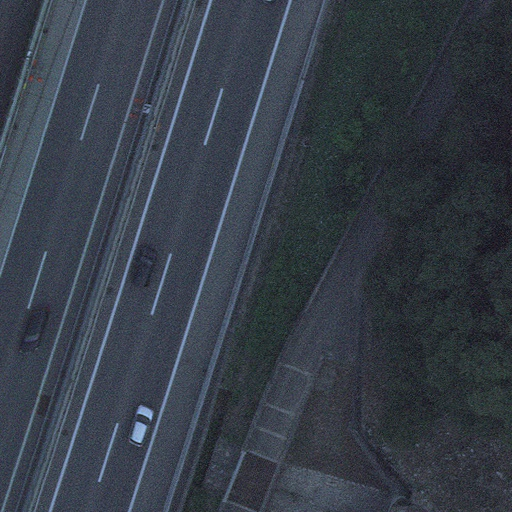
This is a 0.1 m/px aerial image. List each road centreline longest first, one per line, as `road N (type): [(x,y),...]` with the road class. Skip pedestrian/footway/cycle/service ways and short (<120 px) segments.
road 1 (track): [(238,511),(322,317),(489,0)]
road 2 (motorway): [(86,511),(249,0)]
road 3 (motorway): [(124,0),(0,390)]
